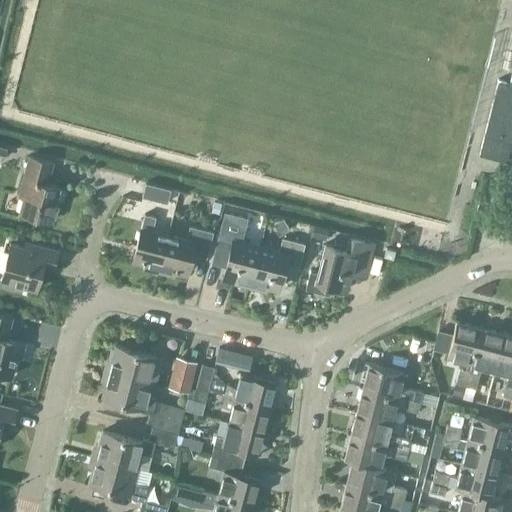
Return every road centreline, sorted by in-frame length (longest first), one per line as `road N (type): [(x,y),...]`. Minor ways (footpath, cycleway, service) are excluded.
road 1 (residential): [(313,353),(86,291)]
road 2 (residential): [(28,511),(86,291)]
road 3 (residential): [(313,353),(511,258)]
road 4 (residential): [(313,353),(302,511)]
